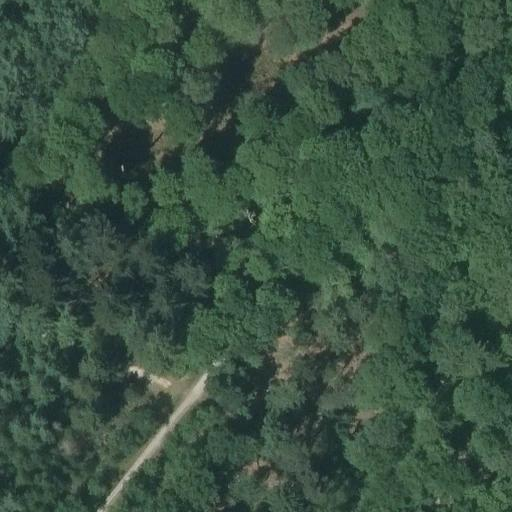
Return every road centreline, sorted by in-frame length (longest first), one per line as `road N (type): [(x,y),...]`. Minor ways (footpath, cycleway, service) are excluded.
road 1 (unknown): [(462,0),(463,46),(442,86),(457,179),(436,253),(447,424),(511,461)]
road 2 (track): [(200,380),(392,170),(410,0)]
road 3 (track): [(100,511),(200,380)]
